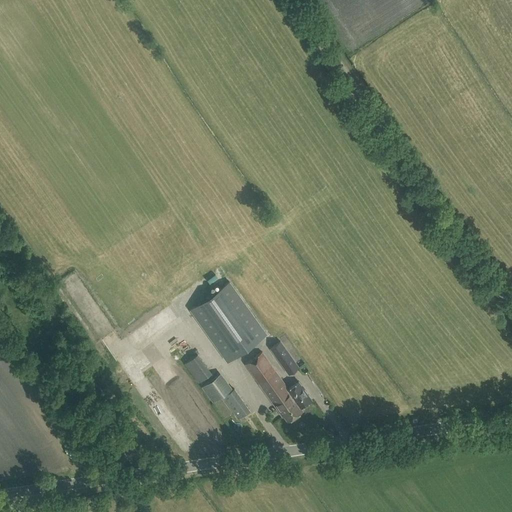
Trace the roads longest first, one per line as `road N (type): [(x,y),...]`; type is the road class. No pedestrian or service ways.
road 1 (unclassified): [(0,495),(511,416)]
road 2 (unclassified): [(511,303),(402,165),(288,0)]
